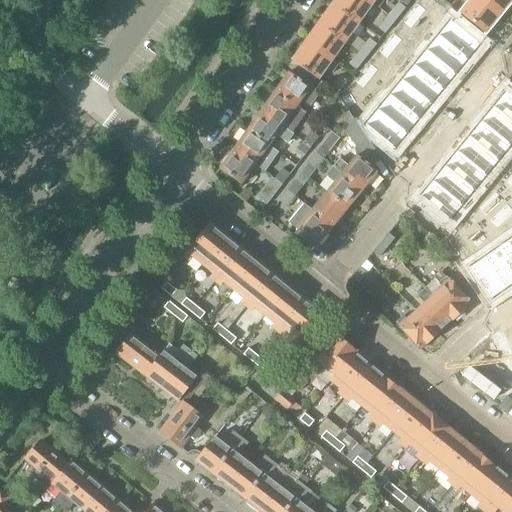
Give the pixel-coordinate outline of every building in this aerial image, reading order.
[(371,5),(371,4),(365,0),(335,0),(332,4),(358,23),(371,5)] [(365,0),(371,4),(371,5),(378,9),(384,0),(382,0),(365,0)] [(421,11),(429,1),(427,0),(417,0),(413,5),(421,11)] [(484,34),(499,16),(479,0),(471,0),(460,14),(484,34)] [(479,0),(499,16),(511,0),(479,0)] [(395,21),(405,9),(398,3),(387,16),(395,21)] [(350,34),(358,23),(332,4),(319,23),(344,42),(351,47),(357,38),(350,34)] [(384,34),(395,21),(387,16),(377,29),(384,34)] [(404,16),(397,26),(404,32),(412,22),(404,16)] [(449,17),(436,33),(469,60),(482,44),(449,17)] [(344,42),(319,23),(305,42),(331,61),(344,42)] [(397,26),(389,36),(396,42),(404,32),(397,26)] [(436,33),(424,48),(457,75),(469,60),(436,33)] [(358,52),(366,58),(376,45),(369,39),(358,52)] [(331,61),(305,42),(291,61),(295,64),(317,80),(325,69),(331,74),(337,65),(331,61)] [(380,46),(372,56),(380,62),(388,52),(380,46)] [(424,48),(412,63),(444,90),(457,75),(424,48)] [(355,70),(366,58),(358,52),(348,65),(355,70)] [(372,56),(365,66),(372,72),(380,62),(372,56)] [(412,63),(400,78),(432,105),(444,90),(412,63)] [(324,85),(317,80),(295,64),(288,73),(274,93),(295,108),(295,107),(304,113),(324,85)] [(339,76),(330,90),(337,94),(346,82),(339,76)] [(356,76),(348,87),(356,92),(364,83),(356,76)] [(400,78),(387,93),(420,120),(432,105),(400,78)] [(348,87),(342,94),(352,102),(358,94),(356,92),(348,87)] [(511,94),(505,89),(492,105),(511,121),(511,94)] [(281,127),(282,126),(295,108),(274,93),(260,112),(281,127)] [(387,93),(375,108),(408,135),(420,120),(387,93)] [(511,121),(492,105),(479,120),(511,147),(511,146),(511,121)] [(375,108),(362,124),(395,151),(408,135),(375,108)] [(282,126),(281,127),(260,112),(246,131),(267,146),(268,145),(275,135),(286,143),(293,134),(282,126)] [(344,132),(353,120),(347,112),(342,115),(344,132)] [(364,162),(374,150),(353,120),(344,132),(359,153),(356,156),(364,162)] [(479,120),(467,135),(500,162),(511,147),(479,120)] [(268,145),(267,146),(246,131),(233,150),(254,165),(265,172),(278,153),(268,145)] [(310,147),(318,137),(310,131),(302,142),(310,147)] [(316,153),(323,159),(339,139),(331,133),(316,153)] [(467,135),(455,150),(487,177),(500,162),(467,135)] [(302,158),(310,147),(302,142),(295,152),(302,158)] [(240,184),(254,165),(233,150),(219,169),(240,184)] [(455,150),(443,165),(475,192),(487,177),(455,150)] [(308,178),(323,159),(316,153),(301,172),(308,178)] [(376,172),(364,162),(356,156),(348,166),(339,159),(332,167),(361,191),(376,172)] [(443,165),(430,180),(463,206),(475,192),(443,165)] [(346,209),(361,191),(332,167),(325,175),(334,183),(326,192),(346,209)] [(281,185),(288,175),(281,170),(274,179),(281,185)] [(294,197),(308,178),(301,172),(287,191),(294,197)] [(281,185),(274,179),(273,180),(271,178),(256,197),(266,204),(281,185)] [(430,180),(417,196),(450,223),(463,206),(430,180)] [(286,207),(294,197),(287,191),(279,201),(286,207)] [(331,227),(346,209),(326,192),(311,211),(307,207),(331,227)] [(498,192),(489,201),(495,208),(504,199),(498,192)] [(489,201),(480,209),(486,216),(495,208),(489,201)] [(511,207),(508,203),(499,212),(506,219),(511,212),(511,207)] [(316,246),(331,227),(307,207),(292,225),(316,246)] [(499,212),(490,221),(497,227),(506,219),(499,212)] [(202,265),(225,237),(209,224),(183,256),(189,262),(192,258),(202,265)] [(480,229),(471,238),(478,245),(487,237),(480,229)] [(380,244),(386,249),(394,240),(388,234),(380,244)] [(511,235),(500,244),(511,261),(511,235)] [(214,282),(240,250),(225,237),(202,265),(212,274),(209,278),(214,282)] [(440,245),(445,253),(456,246),(450,238),(440,245)] [(379,258),(386,249),(380,244),(372,253),(379,258)] [(511,261),(500,244),(484,255),(508,290),(511,286),(511,261)] [(461,254),(456,246),(445,253),(451,261),(461,254)] [(233,291),(256,262),(240,250),(214,282),(220,286),(223,282),(233,291)] [(484,255),(467,267),(491,302),(508,290),(484,255)] [(245,307),(271,275),(256,262),(233,291),(243,299),(240,302),(245,307)] [(366,274),(363,272),(359,269),(352,278),(358,283),(366,274)] [(264,316),(287,287),(271,275),(245,307),(251,311),(254,307),(264,316)] [(468,303),(455,289),(445,277),(438,283),(434,279),(424,288),(452,318),(468,303)] [(174,299),(179,293),(166,282),(161,289),(174,299)] [(276,332),(303,300),(287,287),(264,316),(274,324),(271,328),(276,332)] [(436,333),(452,318),(424,288),(424,289),(416,296),(423,304),(416,311),(436,333)] [(189,312),(195,306),(179,293),(174,299),(189,312)] [(296,341),(319,313),(303,300),(276,332),(282,337),(285,333),(296,341)] [(172,316),(177,310),(168,302),(163,308),(172,316)] [(189,312),(205,325),(210,318),(195,306),(189,312)] [(181,323),(186,317),(177,310),(172,316),(181,323)] [(419,348),(436,333),(416,311),(405,320),(402,316),(396,322),(419,348)] [(221,337),(226,331),(217,323),(212,330),(221,337)] [(138,371),(157,346),(155,344),(155,343),(135,328),(130,335),(129,334),(115,353),(138,371)] [(221,337),(231,345),(236,338),(226,331),(221,337)] [(331,374),(352,348),(335,335),(314,361),(315,361),(305,374),(312,381),(323,368),(331,374)] [(161,388),(189,351),(182,346),(172,360),(162,352),(163,351),(157,346),(138,371),(161,388)] [(252,362),(257,356),(248,348),(243,355),(252,362)] [(339,397),(367,363),(355,353),(356,352),(352,348),(331,374),(333,376),(329,382),(339,390),(336,394),(339,397)] [(161,388),(182,404),(185,405),(202,382),(186,370),(196,356),(189,351),(161,388)] [(252,362),(262,370),(267,364),(257,356),(252,362)] [(358,406),(383,376),(367,363),(339,397),(347,403),(351,399),(358,406)] [(371,422),(399,389),(383,376),(358,406),(370,415),(367,419),(371,422)] [(295,418),(301,411),(292,404),(295,400),(282,389),(272,400),(286,411),(295,418)] [(390,431),(415,402),(399,389),(371,422),(378,428),(381,424),(390,431)] [(403,448),(430,414),(415,402),(390,431),(401,440),(398,445),(403,448)] [(185,405),(182,404),(159,433),(181,450),(190,438),(194,440),(200,432),(194,427),(201,417),(185,405)] [(295,418),(308,427),(313,421),(301,411),(295,418)] [(419,461),(447,427),(431,414),(430,414),(403,448),(404,449),(408,446),(416,453),(414,457),(419,461)] [(212,473),(245,429),(239,424),(232,433),(223,445),(213,438),(195,460),(212,473)] [(438,470),(463,440),(448,429),(449,428),(447,427),(419,461),(425,466),(428,462),(438,470)] [(247,444),(245,442),(251,433),(245,429),(212,473),(228,485),(245,462),(238,457),(247,444)] [(327,443),(332,436),(326,431),(320,438),(327,443)] [(342,455),(348,449),(353,443),(340,432),(335,439),(332,436),(327,443),(342,455)] [(451,487),(479,453),(463,440),(438,470),(448,478),(445,482),(451,487)] [(53,482),(67,465),(38,441),(24,459),(35,469),(34,471),(42,478),(44,475),(53,482)] [(359,470),(365,463),(348,449),(342,455),(359,470)] [(470,496),(495,466),(479,453),(451,487),(456,492),(459,488),(470,496)] [(375,482),(380,476),(372,470),(380,460),(373,455),(366,464),(365,463),(359,470),(375,482)] [(244,497),(271,462),(263,456),(259,462),(262,465),(257,471),(245,462),(228,485),(244,497)] [(60,505),(85,475),(69,462),(67,465),(53,482),(51,484),(61,491),(54,500),(60,505)] [(260,510),(277,487),(264,477),(269,470),(273,474),(278,468),(271,462),(244,497),(260,510)] [(481,511),(483,511),(511,479),(495,466),(470,496),(479,504),(476,507),(481,511)] [(83,510),(101,488),(85,475),(60,505),(67,510),(74,502),(83,510)] [(262,511),(283,511),(308,480),(307,480),(301,475),(296,482),(295,481),(291,487),(294,490),(290,496),(277,487),(260,510),(262,511)] [(391,496),(397,489),(380,476),(375,482),(391,496)] [(500,511),(510,511),(511,510),(511,480),(511,479),(483,511),(494,511),(497,509),(500,511)] [(310,492),(316,485),(308,480),(283,511),(309,511),(310,511),(298,503),(302,497),(306,499),(310,492)] [(106,511),(116,501),(101,488),(83,510),(85,511),(106,511)] [(391,496),(407,509),(412,502),(397,489),(391,496)] [(0,507),(1,509),(9,498),(0,491),(0,507)] [(17,511),(21,507),(9,498),(1,509),(0,507),(0,511),(17,511)] [(129,511),(116,501),(106,511),(129,511)]
